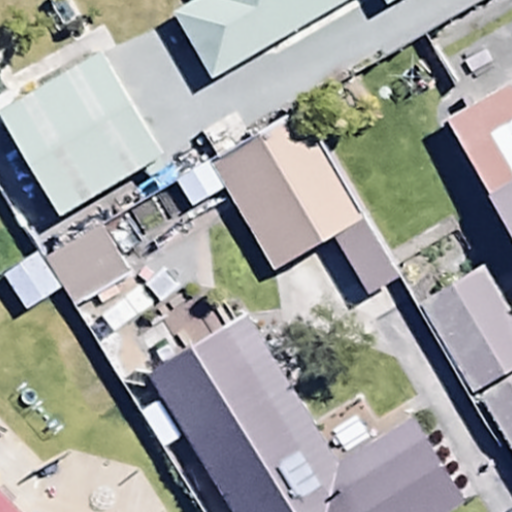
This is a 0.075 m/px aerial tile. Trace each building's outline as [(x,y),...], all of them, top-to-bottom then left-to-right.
[(185,0),(169,9),(206,81),(362,0),(373,0),(380,12),(404,0),(185,0)] [(160,158),(96,55),(0,115),(0,130),(57,222),(160,158)] [(511,83),(437,129),(511,252),(511,83)] [(203,164),(262,274),(360,222),(302,112),(203,164)] [(511,326),(477,268),(409,309),(511,479),(511,326)] [(435,511),(454,501),(410,426),(334,472),(244,322),(149,379),(229,511),(435,511)]
